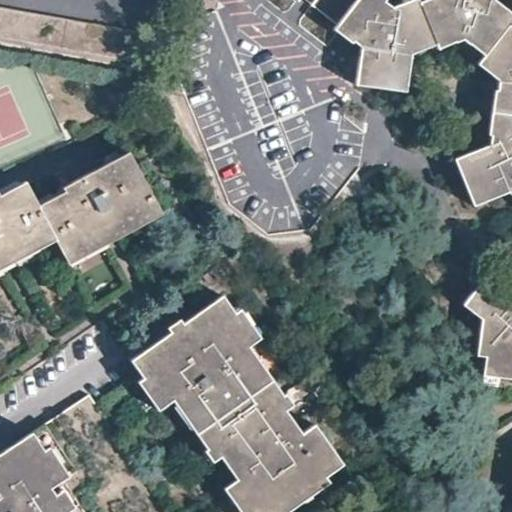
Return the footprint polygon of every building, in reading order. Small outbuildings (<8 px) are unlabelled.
[(332,20),(344,4),(346,0),(307,0),(307,1),(332,20)] [(413,40),(427,36),(414,0),(396,0),(387,4),(381,0),(377,0),(375,3),(371,0),(346,0),(344,4),(362,18),(348,36),(357,44),(353,70),(377,75),(402,80),(408,52),(416,50),(413,40)] [(414,0),(427,36),(430,42),(449,34),(451,43),(458,40),(465,46),(471,39),(487,51),(510,25),(511,21),(511,13),(495,0),(414,0)] [(362,18),(344,4),(332,20),(328,24),(346,39),(348,36),(362,18)] [(140,32),(0,8),(0,37),(135,61),(140,32)] [(511,93),(511,26),(510,25),(487,51),(480,59),(493,69),(488,76),(493,81),(493,91),(511,93)] [(449,34),(430,42),(430,44),(432,49),(451,43),(449,34)] [(430,44),(430,42),(427,36),(413,40),(416,50),(430,44)] [(480,59),(487,51),(471,39),(465,46),(480,59)] [(475,65),(488,76),(493,69),(480,59),(475,65)] [(375,86),(377,75),(353,70),(350,80),(375,86)] [(401,90),(402,80),(377,75),(375,86),(401,90)] [(487,113),(511,116),(511,93),(493,91),(490,91),(487,113)] [(484,134),(487,134),(511,137),(511,116),(487,113),(484,134)] [(485,143),(460,153),(469,178),(478,201),(505,191),(511,196),(511,137),(487,134),(485,143)] [(0,256),(50,231),(62,253),(137,213),(141,221),(158,212),(126,152),(106,163),(107,167),(88,179),(85,174),(77,178),(79,183),(39,205),(25,183),(0,195),(0,256)] [(469,178),(460,153),(452,156),(460,180),(469,178)] [(469,205),(478,201),(469,178),(460,180),(469,205)] [(461,306),(472,313),(487,292),(477,285),(461,306)] [(511,305),(507,307),(487,292),(472,313),(491,328),(487,334),(490,343),(478,347),(475,358),(484,360),(482,379),(511,384),(511,305)] [(222,293),(181,322),(185,327),(173,336),(169,331),(132,357),(144,376),(149,372),(170,401),(179,395),(185,392),(227,452),(243,474),(228,486),(246,511),(272,511),(326,475),(342,462),(316,423),(302,432),(285,409),(244,349),(251,344),(254,341),(235,312),(222,293)] [(241,308),(235,312),(254,341),(261,337),(241,308)] [(185,327),(181,322),(169,331),(173,336),(185,327)] [(292,404),(251,344),(244,349),(285,409),(292,404)] [(165,406),(170,401),(149,372),(144,376),(165,406)] [(66,408),(134,511),(167,511),(89,392),(66,408)] [(222,455),(227,452),(185,392),(179,395),(222,455)] [(97,511),(134,511),(66,408),(41,425),(97,511)] [(97,511),(41,425),(0,451),(0,511),(97,511)] [(285,511),(329,481),(326,475),(272,511),(285,511)]
